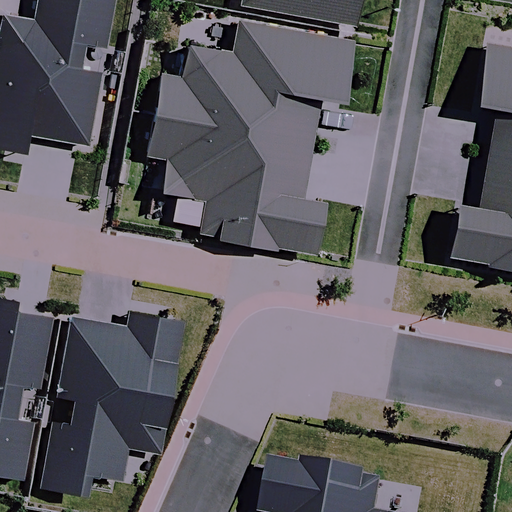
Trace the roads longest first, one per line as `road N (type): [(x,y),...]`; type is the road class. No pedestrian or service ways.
road 1 (residential): [(0,214),(237,250),(255,302),(257,373)]
road 2 (residential): [(366,359),(429,0)]
road 3 (residential): [(196,511),(257,373)]
road 4 (residential): [(366,359),(511,384)]
